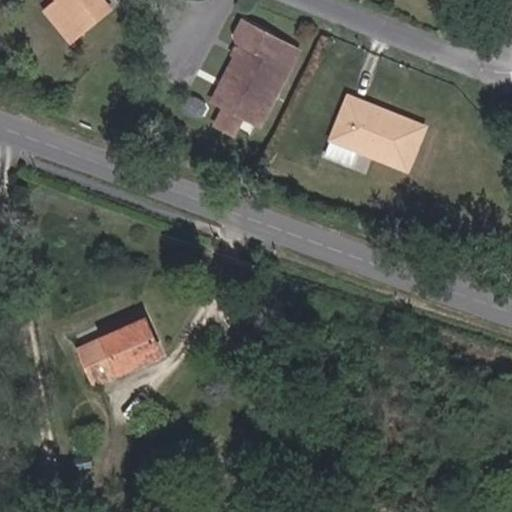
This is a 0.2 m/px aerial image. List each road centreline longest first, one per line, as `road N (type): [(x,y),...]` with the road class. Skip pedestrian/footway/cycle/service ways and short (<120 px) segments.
road 1 (secondary): [(511,310),(0,126)]
road 2 (residential): [(310,0),(485,60),(511,86)]
